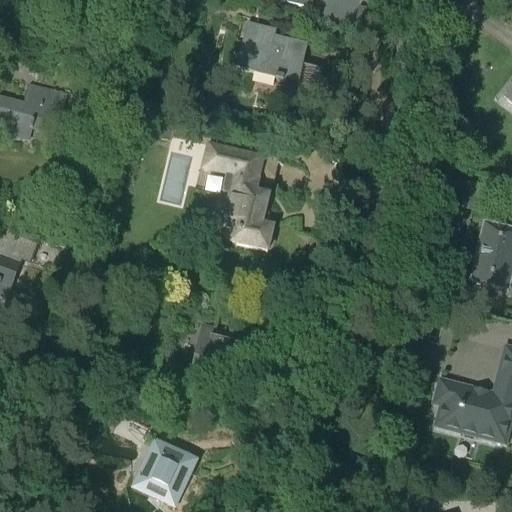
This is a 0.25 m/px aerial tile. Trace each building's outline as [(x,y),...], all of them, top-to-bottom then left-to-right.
[(269,0),(308,9),(310,0),(269,0)] [(358,8),(355,22),(362,23),(365,10),(358,8)] [(235,71),(297,86),(307,46),(262,36),(264,30),(246,26),(235,71)] [(0,58),(20,64),(25,42),(0,35),(0,58)] [(65,72),(70,50),(55,47),(49,68),(65,72)] [(511,86),(502,100),(511,107),(511,86)] [(0,122),(3,124),(2,128),(6,129),(4,137),(27,143),(30,131),(31,131),(33,126),(56,132),(65,97),(28,88),(23,109),(0,102),(0,122)] [(233,176),(251,181),(257,159),(208,147),(203,171),(233,178),(233,176)] [(233,178),(229,195),(221,229),(234,232),(230,245),(266,254),(272,230),(260,227),(267,198),(254,195),(257,182),(251,181),(233,176),(233,178)] [(483,228),(478,251),(475,261),(470,285),(507,294),(511,273),(508,272),(511,257),(511,256),(511,229),(501,227),(500,232),(483,228)] [(0,288),(8,292),(19,265),(27,269),(36,246),(7,234),(3,244),(0,242),(0,288)] [(230,386),(234,371),(241,340),(202,330),(191,377),(230,386)] [(440,384),(434,405),(441,407),(441,411),(438,412),(436,420),(438,422),(436,428),(460,434),(460,432),(478,437),(477,439),(499,444),(505,424),(509,425),(511,412),(511,347),(507,346),(494,398),(488,396),(488,398),(471,394),(471,392),(440,384)] [(175,460),(177,455),(154,444),(135,485),(161,498),(159,502),(173,509),(193,468),(175,460)]
